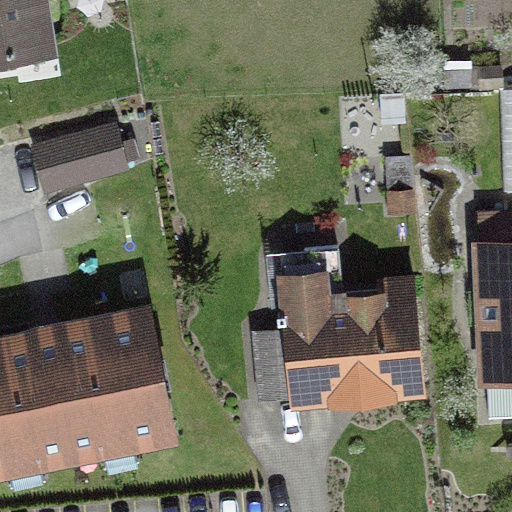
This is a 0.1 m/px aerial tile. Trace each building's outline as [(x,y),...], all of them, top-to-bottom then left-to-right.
[(0,0),(0,56),(46,49),(38,0),(0,0)] [(442,89),(466,88),(465,70),(441,71),(442,89)] [(499,191),(511,190),(511,89),(496,90),(499,191)] [(104,131),(37,149),(47,183),(114,165),(104,131)] [(387,213),(407,211),(404,164),(384,165),(387,213)] [(511,211),(475,213),(484,417),(511,415),(511,211)] [(254,338),(259,398),(288,395),(289,398),(419,386),(411,296),(322,304),(321,290),(279,294),(281,313),(274,313),(274,321),(281,320),(283,335),(254,338)] [(0,464),(164,431),(140,314),(0,341),(0,464)]
